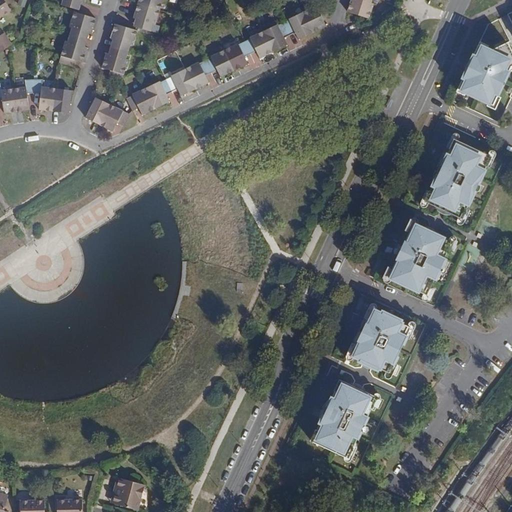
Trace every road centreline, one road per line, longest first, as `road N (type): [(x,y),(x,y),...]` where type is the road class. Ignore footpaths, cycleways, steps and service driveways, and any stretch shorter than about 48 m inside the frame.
road 1 (tertiary): [(419,98),(360,175),(283,344),(260,431)]
road 2 (tertiary): [(260,431),(419,98)]
road 3 (residential): [(344,0),(332,36),(103,148),(73,133)]
road 4 (residential): [(113,0),(73,133)]
